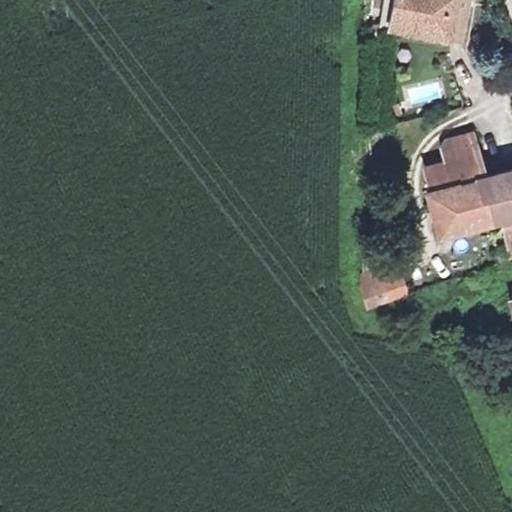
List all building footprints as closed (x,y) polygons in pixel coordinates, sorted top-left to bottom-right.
[(391,0),(389,20),(449,30),(452,0),(391,0)] [(465,0),(452,0),(449,30),(461,32),(465,0)] [(438,79),(406,87),(410,104),(442,96),(438,79)] [(473,122),(457,127),(464,149),(479,145),(473,122)] [(511,251),(511,165),(488,172),(479,145),(464,149),(457,127),(438,132),(444,154),(435,157),(443,183),(425,188),(437,233),(471,223),(471,221),(499,213),(504,233),(497,235),(502,254),(511,251)] [(366,302),(386,293),(407,289),(401,272),(380,277),(377,266),(361,269),(360,284),(366,302)]
